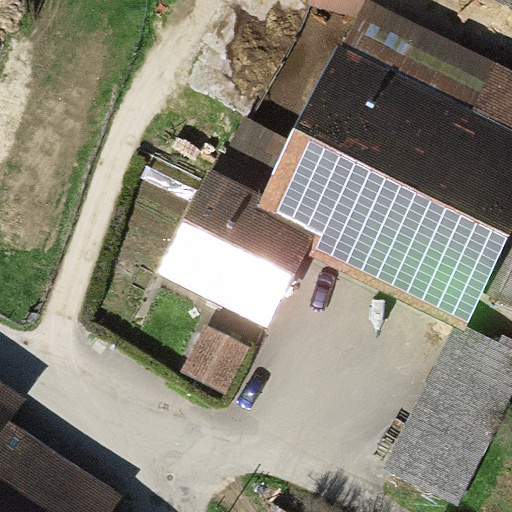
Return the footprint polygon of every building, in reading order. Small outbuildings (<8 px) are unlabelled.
[(511,82),(362,10),(262,214),(310,237),(466,312),(478,288),(511,218),(511,82)] [(261,337),(310,237),(262,214),(206,186),(157,287),(261,337)] [(511,218),(478,288),(511,304),(511,218)] [(206,333),(187,371),(229,391),(248,353),(206,333)] [(511,361),(455,334),(388,471),(452,502),(511,380),(511,361)] [(0,434),(4,428),(21,406),(0,390),(0,434)] [(0,434),(0,511),(99,511),(106,503),(4,428),(0,434)]
